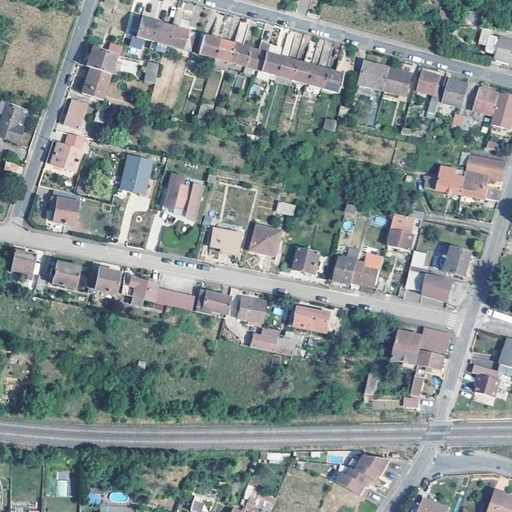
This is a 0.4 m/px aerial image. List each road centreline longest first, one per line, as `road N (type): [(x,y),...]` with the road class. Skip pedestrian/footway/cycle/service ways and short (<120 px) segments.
road 1 (residential): [(11,235),(468,325)]
road 2 (residential): [(511,82),(203,0)]
road 3 (residential): [(93,0),(11,235)]
road 4 (residential): [(468,325),(511,184)]
road 5 (residential): [(423,462),(468,325)]
